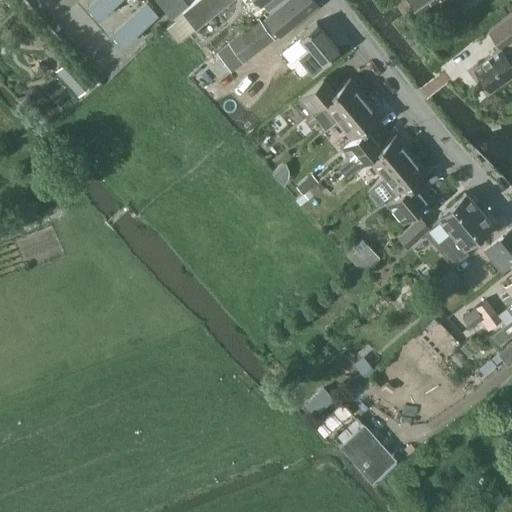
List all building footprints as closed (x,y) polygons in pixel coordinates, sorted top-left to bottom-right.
[(92,0),(87,5),(98,18),(118,0),(92,0)] [(146,0),(110,32),(122,45),(158,14),(146,0)] [(182,12),(165,25),(177,42),(197,27),(231,0),(258,0),(261,3),(261,2),(268,10),(281,0),(194,0),(181,10),(182,12)] [(280,35),(318,4),(314,0),(287,0),(265,18),(280,35)] [(409,0),(421,17),(445,0),(409,0)] [(490,89),(511,72),(511,59),(511,57),(511,56),(511,15),(490,31),(501,46),(474,67),(490,89)] [(243,62),(254,53),(275,38),(259,17),(239,33),(227,42),(243,62)] [(312,71),(339,48),(317,22),(299,37),(307,46),(298,54),(312,71)] [(59,57),(61,52),(58,47),(52,45),(47,49),(47,56),(52,60),(59,57)] [(70,58),(58,69),(79,93),(91,82),(70,58)] [(336,121),(366,96),(350,77),(336,88),(324,74),(299,95),(326,128),(336,120),(336,121)] [(350,156),(373,137),(365,128),(382,114),(366,96),(336,121),(349,137),(340,144),(350,156)] [(349,155),(337,164),(347,176),(368,159),(368,160),(382,176),(412,151),(397,132),(380,146),(373,137),(350,156),(349,155)] [(412,151),(382,176),(395,193),(386,200),(403,222),(430,199),(415,180),(428,170),(412,151)] [(303,193),(318,181),(312,174),(297,186),(303,193)] [(430,227),(425,231),(436,244),(452,263),(467,250),(463,246),(491,222),(465,191),(437,215),(439,217),(429,226),(430,227)] [(501,272),(511,263),(511,236),(508,232),(484,251),(501,272)] [(363,271),(380,255),(363,237),(346,253),(363,271)] [(355,264),(347,271),(355,279),(363,271),(355,264)] [(430,288),(424,293),(434,304),(439,300),(441,301),(465,280),(451,265),(428,286),(430,288)] [(511,275),(502,283),(509,292),(503,297),(509,305),(511,302),(511,275)] [(484,317),(484,318),(495,310),(487,299),(477,306),(476,306),(462,316),(471,327),(484,317)] [(495,310),(484,318),(490,326),(501,318),(495,310)] [(511,317),(491,334),(499,344),(511,333),(511,317)] [(468,340),(460,347),(467,356),(475,350),(468,340)] [(511,344),(510,342),(497,352),(507,364),(511,360),(511,344)] [(362,356),(353,363),(364,376),(372,369),(362,356)] [(490,358),(478,367),(484,374),(496,365),(490,358)] [(358,383),(347,392),(355,401),(366,392),(358,383)] [(324,387),(304,403),(314,415),(334,399),(324,387)] [(356,417),(336,435),(343,443),(338,447),(371,483),(396,461),(363,424),(356,417)]
